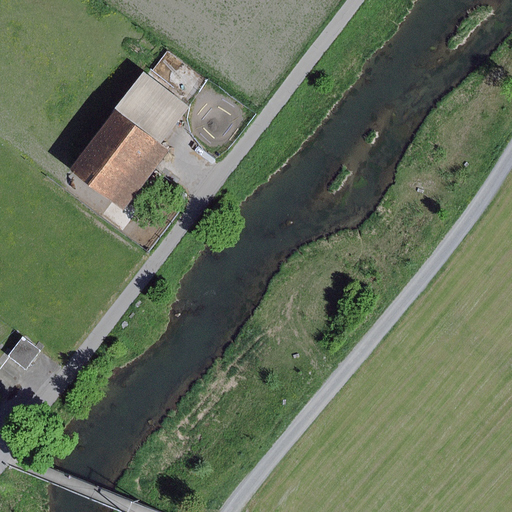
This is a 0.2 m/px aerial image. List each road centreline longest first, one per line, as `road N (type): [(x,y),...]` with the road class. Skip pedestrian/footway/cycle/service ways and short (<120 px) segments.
road 1 (unclassified): [(2,455),(357,0)]
road 2 (track): [(511,161),(474,221),(234,511)]
road 3 (track): [(2,455),(138,511)]
